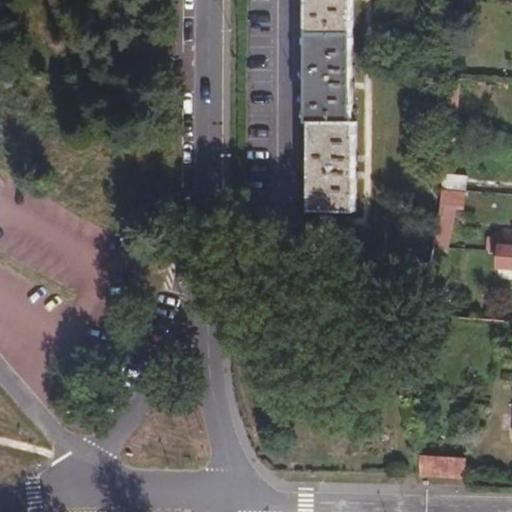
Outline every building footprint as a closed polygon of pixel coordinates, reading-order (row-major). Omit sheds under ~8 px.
[(354,0),(309,0),(309,64),(309,122),(314,122),(314,166),(313,211),(357,212),(358,123),(353,123),(354,0)] [(455,81),(440,80),(435,136),(450,137),(455,81)] [(450,137),(435,136),(434,154),(452,156),(454,138),(450,137)] [(433,179),(432,191),(455,193),(456,181),(433,179)] [(455,193),(432,191),(431,207),(447,209),(454,209),(455,193)] [(431,207),(427,248),(444,250),(447,209),(431,207)] [(482,238),(481,253),(489,253),(490,238),(482,238)] [(511,250),(496,249),(494,264),(511,266),(511,250)] [(422,286),(413,315),(442,317),(443,299),(440,299),(440,288),(422,286)] [(410,436),(411,458),(429,459),(429,437),(410,436)] [(411,458),(412,476),(457,479),(458,461),(429,459),(411,458)]
